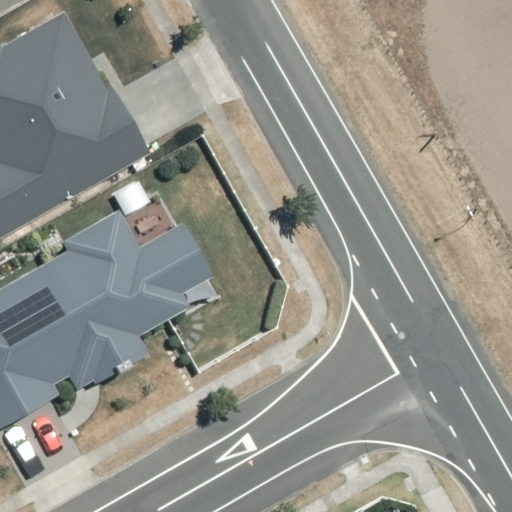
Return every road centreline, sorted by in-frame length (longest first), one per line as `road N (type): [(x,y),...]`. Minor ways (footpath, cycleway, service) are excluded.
road 1 (residential): [(438,346),(239,0)]
road 2 (residential): [(438,346),(156,511)]
road 3 (residential): [(511,481),(438,346)]
